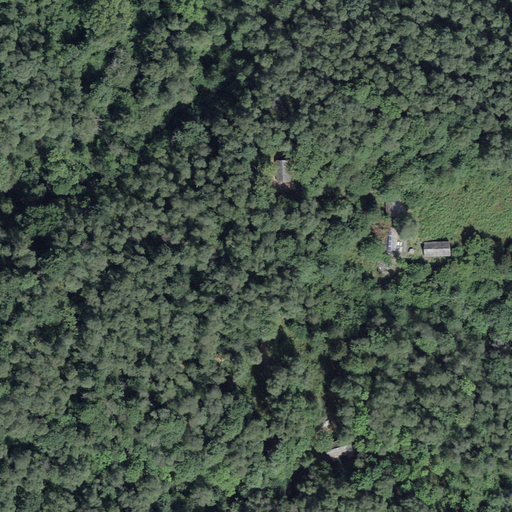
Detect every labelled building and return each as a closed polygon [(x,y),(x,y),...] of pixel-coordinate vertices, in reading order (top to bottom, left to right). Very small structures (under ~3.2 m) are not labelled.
[(291,160),(275,161),(276,184),(292,183),(291,160)] [(365,168),(356,168),(356,176),(365,176),(365,168)] [(404,201),(385,202),(386,213),(405,213),(404,201)] [(399,228),(384,227),(382,251),(396,252),(399,228)] [(449,241),(423,243),(424,257),(450,256),(449,241)] [(325,415),(308,421),(315,440),(331,433),(325,415)] [(300,424),(284,428),(289,447),(305,443),(300,424)]
